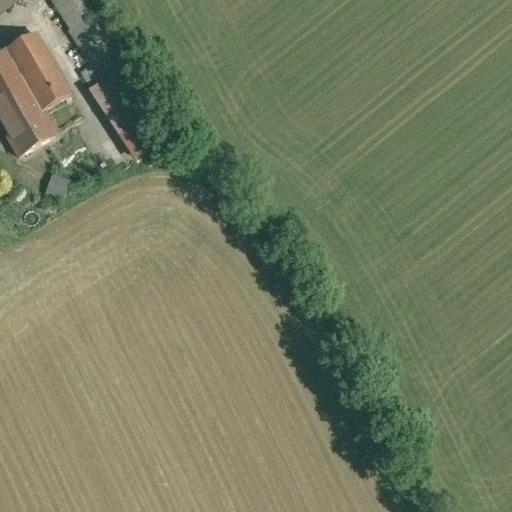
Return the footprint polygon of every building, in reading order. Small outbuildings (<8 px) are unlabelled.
[(131,65),(89,0),(0,0),(0,10),(15,0),(50,0),(71,31),(69,33),(103,84),(117,75),(131,65)] [(35,36),(0,56),(0,102),(26,88),(42,115),(70,98),(35,36)] [(103,84),(88,94),(135,165),(164,146),(117,75),(103,84)] [(26,88),(0,102),(0,127),(19,160),(56,139),(42,115),(26,88)] [(50,195),(68,202),(75,183),(58,176),(50,195)]
